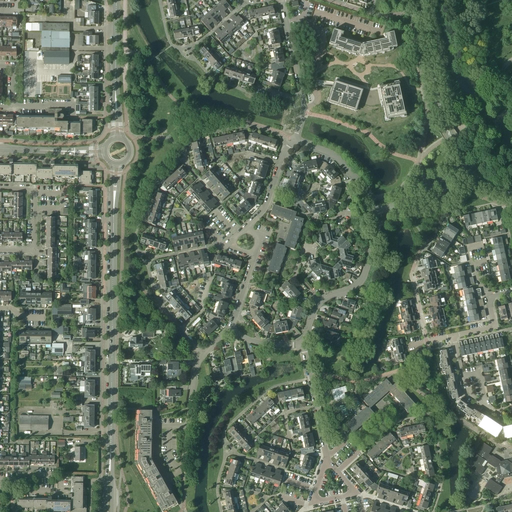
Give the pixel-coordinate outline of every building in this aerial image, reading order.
[(230,12),(232,10),(223,0),(222,0),(220,2),(219,1),(218,2),(225,10),(227,8),(230,12)] [(224,12),(225,10),(218,2),(219,3),(215,6),(225,16),(227,15),(224,12)] [(95,12),(95,6),(89,5),(88,13),(90,13),(90,18),(98,19),(98,12),(95,12)] [(223,19),(225,16),(215,6),(212,9),(211,8),(211,9),(218,17),(220,15),(223,19)] [(266,8),(268,16),(269,18),(278,16),(276,8),(273,9),(273,6),(266,8)] [(216,19),(218,17),(211,9),(210,9),(211,10),(208,13),(217,23),(219,22),(216,19)] [(250,20),(256,19),(254,10),(248,12),(248,13),(243,14),(247,20),(249,19),(250,20)] [(215,25),(217,23),(208,13),(204,16),(203,15),(210,24),(212,22),(215,25)] [(244,22),(247,20),(243,14),(239,17),(238,16),(236,18),(233,15),(231,16),(241,27),(244,24),(245,25),(245,24),(244,22)] [(210,24),(203,15),(203,16),(202,15),(197,19),(202,25),(204,24),(209,31),(211,29),(208,25),(210,24)] [(237,30),(241,27),(231,16),(229,18),(232,22),(230,23),(238,31),(237,30)] [(229,25),(227,23),(226,21),(223,23),(233,34),(236,31),(237,32),(238,31),(230,23),(229,25)] [(230,37),(233,34),(223,23),(221,25),(224,29),(223,30),(230,38),(231,38),(230,37)] [(221,32),(219,29),(218,28),(216,30),(225,41),(228,38),(229,39),(230,38),(223,30),(221,32)] [(270,39),(279,37),(277,31),(275,31),(275,28),(264,30),(265,34),(269,33),(270,39)] [(333,29),(329,44),(334,45),(336,46),(336,49),(340,50),(340,49),(343,50),(343,51),(348,53),(348,52),(351,53),(350,53),(355,55),(355,54),(362,56),(369,55),(369,56),(374,55),(373,54),(376,53),(376,54),(381,53),(381,52),(384,51),(384,52),(389,51),(388,49),(391,48),(396,47),(393,32),(387,33),(388,36),(385,37),(386,40),(364,45),(363,45),(362,45),(339,38),(340,37),(340,35),(342,35),(343,32),(339,31),(333,29)] [(222,44),(225,41),(216,30),(214,32),(217,35),(215,37),(222,45),(223,45),(222,44)] [(69,31),(63,31),(42,31),(41,51),(69,51),(69,31)] [(174,40),(181,39),(179,31),(173,32),(174,40)] [(98,45),(98,36),(92,36),(92,32),(83,32),(83,36),(89,36),(89,45),(98,45)] [(268,49),(280,47),(280,46),(279,47),(278,44),(280,43),(279,37),(270,39),(271,45),(267,46),(268,49)] [(203,56),(209,50),(205,46),(199,51),(203,56)] [(274,58),(283,56),(282,50),(279,50),(279,47),(280,47),(268,49),(269,52),(273,51),(274,58)] [(207,61),(213,55),(209,50),(203,56),(207,61)] [(69,64),(69,52),(37,52),(37,60),(44,60),(44,64),(69,64)] [(212,65),(218,60),(213,55),(207,61),(212,65)] [(282,71),(283,68),(282,63),(284,62),(283,56),(274,58),(276,64),(271,65),(271,68),(278,68),(278,69),(282,71)] [(218,60),(212,65),(216,70),(219,72),(223,66),(218,60)] [(229,77),(232,69),(226,67),(223,75),(229,77)] [(281,74),(282,71),(278,69),(278,68),(271,68),(271,70),(275,72),(273,77),(282,80),(284,74),(281,74)] [(235,79),(238,71),(232,69),(229,77),(235,79)] [(235,79),(241,81),(244,71),(244,73),(238,71),(235,79)] [(247,73),(247,72),(244,71),(241,81),(247,83),(250,74),(247,73)] [(250,74),(247,83),(253,85),(256,77),(250,75),(250,74)] [(262,81),(261,84),(266,86),(276,89),(277,86),(280,86),(282,80),(273,77),(271,84),(267,82),(262,81)] [(329,98),(327,102),(354,111),(355,107),(356,107),(358,102),(356,101),(358,97),(359,98),(361,91),(358,90),(358,89),(336,82),(333,81),(331,87),(330,89),(332,89),(331,93),(329,92),(327,98),(329,98)] [(382,87),(378,88),(378,90),(384,118),(388,117),(388,118),(400,116),(399,115),(405,114),(398,84),(393,85),(393,83),(381,86),(382,87)] [(56,110),(56,109),(48,109),(48,118),(16,118),(16,119),(16,130),(17,130),(17,128),(23,128),(23,131),(23,130),(23,128),(35,128),(35,131),(36,131),(36,128),(48,129),(48,131),(48,134),(54,134),(54,135),(55,135),(55,134),(61,134),(61,136),(61,134),(73,134),(73,136),(74,136),(74,134),(80,134),(80,136),(80,133),(92,133),(92,120),(82,120),(81,126),(80,126),(80,124),(58,124),(59,119),(61,119),(62,119),(63,118),(63,117),(63,116),(62,115),(61,115),(60,115),(60,110),(56,110)] [(8,126),(13,126),(13,125),(16,125),(16,119),(13,119),(13,115),(7,115),(7,125),(8,125),(8,126)] [(243,133),(237,134),(239,142),(246,140),(247,134),(243,134),(243,133)] [(256,143),(258,135),(252,133),(252,134),(248,134),(248,140),(256,143)] [(262,145),(264,137),(258,135),(256,143),(262,145)] [(268,147),(270,139),(264,137),(262,145),(268,147)] [(193,143),(191,143),(193,150),(201,148),(199,139),(193,140),(193,143)] [(270,139),(268,147),(276,150),(278,143),(276,143),(276,141),(270,139)] [(203,160),(202,154),(194,156),(195,162),(203,160)] [(257,170),(266,173),(268,166),(266,166),(267,163),(256,159),(255,162),(259,164),(257,170)] [(203,160),(195,162),(196,168),(197,168),(202,173),(206,170),(206,169),(205,166),(204,166),(203,160)] [(320,170),(322,162),(319,161),(319,162),(316,163),(315,160),(309,162),(311,171),(317,170),(317,171),(320,170)] [(59,165),(54,165),(54,162),(51,162),(51,165),(52,165),(52,178),(56,178),(56,177),(58,177),(59,167),(59,165)] [(305,172),(311,171),(309,162),(302,163),(303,166),(300,166),(299,165),(296,167),(302,174),(305,173),(305,172)] [(325,164),(325,163),(322,162),(320,170),(319,172),(325,178),(327,176),(333,170),(329,165),(327,167),(325,164)] [(291,173),(290,179),(298,182),(299,182),(301,177),(302,174),(296,167),(294,170),(295,171),(294,174),(291,173)] [(175,172),(181,178),(185,174),(180,168),(175,172)] [(208,179),(216,172),(215,171),(214,172),(212,169),(213,168),(212,168),(201,178),(202,180),(206,177),(208,179)] [(264,179),(266,173),(257,170),(255,176),(251,174),(250,178),(261,181),(262,178),(264,179)] [(336,176),(338,175),(333,170),(327,176),(331,181),(330,181),(332,183),(340,181),(340,178),(338,179),(336,176)] [(176,182),(181,178),(175,172),(171,176),(176,182)] [(208,186),(218,176),(215,173),(216,172),(208,179),(209,181),(206,184),(208,186)] [(171,186),(176,182),(171,176),(166,180),(171,186)] [(214,187),(222,179),(221,180),(218,176),(208,186),(209,188),(213,185),(214,187)] [(260,184),(261,181),(250,178),(249,181),(253,182),(251,188),(260,191),(262,184),(260,184)] [(215,193),(225,184),(222,181),(223,180),(222,179),(214,187),(216,188),(213,191),(215,193)] [(290,179),(288,185),(290,186),(289,190),(295,197),(297,194),(299,189),(296,188),(298,182),(290,179)] [(165,192),(171,186),(166,180),(161,185),(162,185),(160,188),(165,192)] [(330,192),(339,195),(341,189),(339,188),(340,185),(341,185),(340,181),(332,183),(331,186),(332,186),(330,192)] [(191,194),(201,185),(200,183),(196,186),(194,184),(186,191),(187,192),(188,191),(191,194)] [(221,194),(229,187),(228,188),(225,184),(215,193),(216,195),(220,192),(221,194)] [(200,190),(202,188),(203,187),(201,185),(191,194),(194,197),(193,198),(193,199),(201,192),(200,190)] [(222,201),(233,191),(232,190),(231,191),(229,189),(230,188),(229,187),(221,194),(223,196),(220,199),(222,201)] [(258,197),(260,191),(251,188),(249,194),(245,193),(244,195),(250,199),(249,200),(252,204),(254,202),(256,196),(258,197)] [(198,202),(208,192),(206,190),(203,193),(201,192),(193,199),(194,199),(195,198),(198,202)] [(207,197),(209,195),(210,194),(208,192),(198,202),(201,205),(200,206),(200,207),(208,199),(207,197)] [(337,201),(339,195),(330,192),(329,195),(328,195),(326,200),(332,207),(335,205),(333,204),(335,200),(337,201)] [(154,198),(162,201),(164,195),(156,193),(154,198)] [(250,205),(252,204),(249,200),(250,199),(244,195),(242,197),(245,200),(240,205),(246,212),(251,207),(250,205)] [(160,207),(162,201),(154,198),(152,204),(160,207)] [(205,209),(215,200),(213,198),(210,201),(208,199),(200,207),(201,207),(202,206),(205,209)] [(213,205),(216,203),(217,202),(215,200),(205,209),(208,213),(207,214),(215,207),(213,205)] [(332,207),(326,200),(324,201),(324,202),(323,202),(322,200),(317,201),(320,213),(326,211),(325,209),(329,208),(330,209),(332,207)] [(313,214),(320,213),(317,201),(318,204),(311,205),(312,206),(309,207),(306,203),(303,206),(309,212),(313,212),(313,214)] [(158,213),(160,207),(152,204),(150,210),(158,213)] [(242,216),(246,212),(240,205),(236,209),(233,206),(230,208),(238,216),(240,214),(242,216)] [(296,212),(292,211),(292,213),(273,206),(270,215),(289,221),(290,220),(293,221),(285,247),(294,249),(303,219),(295,217),(296,212)] [(156,219),(158,213),(150,210),(148,216),(156,219)] [(154,225),(156,219),(148,216),(146,223),(154,225)] [(83,220),(83,223),(85,223),(85,227),(84,227),(84,229),(85,229),(87,229),(95,229),(95,227),(96,226),(96,224),(96,223),(94,223),(94,220),(83,220)] [(332,246),(335,237),(331,236),(331,232),(328,233),(326,224),(322,225),(326,245),(332,246)] [(326,245),(322,225),(324,234),(317,236),(318,239),(315,241),(322,249),(326,245)] [(446,229),(456,235),(459,230),(450,225),(448,228),(447,227),(446,229)] [(453,240),(456,235),(446,229),(445,230),(446,231),(444,234),(453,240)] [(205,245),(202,232),(198,233),(197,232),(199,242),(201,242),(202,246),(205,245)] [(195,248),(192,234),(188,235),(187,234),(189,244),(191,244),(192,248),(195,248)] [(450,244),(453,240),(444,234),(442,237),(441,236),(440,238),(450,244)] [(146,245),(148,237),(142,235),(140,243),(146,245)] [(185,250),(182,236),(177,237),(177,236),(176,236),(179,246),(181,246),(182,250),(185,250)] [(338,248),(346,241),(341,236),(339,238),(335,237),(332,246),(338,248)] [(152,247),(154,239),(148,237),(146,245),(152,247)] [(161,238),(160,241),(154,239),(152,247),(158,249),(161,239),(161,238)] [(447,249),(450,244),(440,238),(439,239),(440,240),(438,243),(447,249)] [(167,249),(170,241),(161,239),(158,249),(164,251),(165,248),(167,249)] [(339,254),(349,252),(348,248),(351,246),(346,241),(338,248),(339,254)] [(503,245),(508,244),(507,242),(494,245),(495,250),(504,248),(503,245)] [(444,253),(447,249),(438,243),(436,246),(435,245),(434,247),(444,253)] [(269,271),(277,274),(286,248),(277,245),(269,271)] [(441,258),(444,253),(434,247),(433,248),(434,249),(432,252),(441,258)] [(204,254),(204,251),(203,250),(201,251),(204,264),(208,263),(208,265),(209,265),(208,261),(212,261),(212,263),(212,254),(207,255),(207,254),(204,254)] [(84,261),(95,261),(95,259),(95,257),(95,256),(95,255),(94,255),(94,252),(84,252),(84,255),(85,255),(85,261),(84,261)] [(194,257),(194,254),(193,252),(191,253),(194,266),(198,266),(198,267),(199,267),(196,256),(194,257)] [(341,260),(351,263),(353,257),(350,256),(349,252),(339,254),(341,260)] [(506,256),(510,255),(510,252),(496,255),(497,260),(506,258),(506,256)] [(184,259),(184,256),(183,254),(181,255),(184,269),(188,268),(188,269),(189,269),(186,258),(184,259)] [(212,254),(212,263),(214,263),(214,264),(220,266),(221,264),(223,256),(217,255),(217,256),(212,254)] [(227,266),(229,258),(223,256),(221,264),(227,266)] [(437,268),(437,267),(436,261),(433,261),(432,258),(431,257),(426,258),(426,259),(421,260),(422,267),(425,267),(425,270),(433,268),(437,268)] [(233,268),(235,260),(229,258),(227,266),(233,268)] [(312,272),(320,264),(319,259),(308,261),(310,265),(308,267),(312,272)] [(235,260),(233,268),(239,270),(241,262),(235,260)] [(349,270),(351,263),(341,260),(336,264),(343,271),(346,269),(349,270)] [(157,271),(165,269),(163,263),(155,265),(157,271)] [(508,266),(511,265),(511,263),(498,266),(499,271),(508,269),(508,266)] [(319,275),(323,276),(326,266),(320,265),(320,264),(312,272),(309,275),(312,278),(315,279),(317,277),(319,275)] [(340,274),(343,271),(336,264),(332,268),(334,279),(341,277),(340,274)] [(334,279),(332,268),(326,266),(323,276),(327,277),(328,280),(334,279)] [(433,271),(433,268),(425,270),(420,271),(422,278),(424,277),(424,280),(437,278),(435,271),(433,271)] [(465,275),(472,273),(471,270),(455,273),(456,279),(465,277),(465,275)] [(95,275),(95,273),(86,273),(86,275),(88,275),(88,279),(81,278),(81,282),(89,282),(89,279),(95,279),(95,278),(95,276),(95,275)] [(510,277),(511,276),(511,273),(500,276),(502,282),(511,280),(510,277)] [(437,278),(424,280),(425,283),(423,284),(424,291),(430,290),(430,291),(435,290),(435,289),(436,288),(435,285),(438,284),(437,278)] [(223,289),(232,292),(234,286),(231,285),(232,282),(222,279),(221,282),(225,283),(223,289)] [(467,285),(474,284),(474,283),(473,280),(457,284),(458,286),(458,289),(467,287),(467,286),(467,285)] [(167,282),(159,283),(161,290),(169,288),(167,282)] [(288,296),(295,289),(291,285),(290,286),(286,282),(280,287),(284,291),(288,296)] [(91,285),(83,285),(83,293),(87,293),(95,293),(95,287),(91,287),(91,285)] [(253,292),(251,298),(261,301),(262,302),(265,293),(270,295),(271,291),(262,288),(261,289),(257,288),(255,293),(253,292)] [(230,298),(232,292),(223,289),(221,295),(217,294),(216,296),(214,295),(213,296),(226,300),(227,297),(230,298)] [(295,303),(301,301),(301,298),(298,296),(300,294),(295,289),(288,296),(293,301),(293,300),(295,301),(295,303)] [(169,302),(175,297),(170,292),(164,297),(169,302)] [(481,292),(463,296),(465,296),(466,301),(475,299),(474,297),(482,295),(481,292)] [(445,305),(444,298),(441,299),(440,296),(439,296),(439,294),(434,296),(434,297),(429,298),(431,305),(433,305),(433,308),(434,308),(441,306),(445,305)] [(226,303),(226,300),(213,296),(212,299),(219,301),(217,307),(226,310),(228,304),(226,303)] [(173,307),(179,301),(175,297),(169,302),(173,307)] [(259,308),(261,301),(251,298),(249,305),(251,305),(250,309),(251,312),(257,310),(257,309),(258,307),(259,308)] [(351,313),(354,306),(356,306),(357,302),(347,299),(346,303),(342,302),(340,309),(347,312),(351,313)] [(400,313),(412,311),(411,308),(413,307),(412,300),(407,302),(406,300),(401,301),(401,303),(401,306),(398,307),(400,313)] [(177,312),(183,306),(179,301),(173,307),(177,312)] [(292,312),(301,315),(303,309),(301,308),(302,305),(301,301),(295,303),(295,304),(295,306),(294,306),(292,312)] [(477,307),(484,306),(483,303),(467,306),(468,311),(477,309),(477,307)] [(52,315),(65,315),(71,315),(71,305),(52,305),(52,315)] [(181,316),(187,311),(183,306),(177,312),(181,316)] [(442,309),(441,306),(434,308),(433,308),(428,309),(430,315),(432,315),(432,318),(445,315),(443,309),(442,309)] [(507,318),(510,317),(508,306),(508,307),(505,307),(505,306),(498,308),(501,320),(508,319),(507,318)] [(224,316),(226,310),(217,307),(215,313),(211,312),(210,314),(216,318),(215,319),(218,323),(220,321),(222,316),(224,316)] [(257,310),(251,312),(251,315),(254,318),(252,319),(257,324),(264,318),(262,315),(265,312),(262,309),(257,310)] [(340,309),(338,309),(337,312),(333,311),(331,319),(338,321),(338,322),(342,323),(344,315),(346,316),(347,312),(340,309)] [(187,311),(181,316),(186,321),(192,315),(187,311)] [(411,321),(416,320),(415,314),(412,314),(412,311),(400,313),(401,320),(403,320),(404,323),(411,321)] [(299,321),(301,315),(292,312),(290,318),(291,318),(290,320),(289,321),(293,326),(296,324),(297,320),(299,321)] [(479,318),(486,316),(486,313),(469,317),(470,322),(479,320),(479,318)] [(216,325),(218,323),(215,319),(216,318),(210,314),(208,317),(211,320),(206,324),(213,331),(217,327),(216,325)] [(95,321),(95,315),(82,315),(82,324),(90,324),(90,321),(95,321)] [(445,315),(432,318),(433,321),(431,322),(432,328),(438,327),(438,329),(443,328),(443,326),(444,326),(443,323),(446,322),(445,315)] [(268,331),(270,325),(268,324),(267,323),(268,323),(264,318),(257,324),(261,329),(263,327),(265,330),(268,331)] [(331,319),(329,318),(327,322),(323,321),(321,329),(331,332),(332,332),(335,325),(337,325),(338,322),(338,321),(331,319)] [(291,328),(293,326),(289,321),(288,322),(286,322),(286,321),(280,323),(282,332),(288,331),(287,329),(291,328)] [(411,324),(411,321),(404,323),(399,324),(400,330),(403,330),(404,333),(405,333),(405,334),(410,333),(410,332),(415,331),(414,324),(411,324)] [(275,333),(282,332),(280,323),(273,324),(273,325),(272,325),(270,325),(268,331),(271,332),(275,331),(275,333)] [(208,335),(213,331),(206,324),(202,328),(199,325),(196,327),(204,336),(206,334),(208,335)] [(86,329),(82,329),(82,338),(86,338),(94,338),(94,337),(95,337),(95,334),(94,334),(94,331),(86,331),(86,329)] [(161,334),(161,330),(142,330),(142,338),(130,338),(130,341),(130,347),(142,347),(142,342),(145,342),(145,337),(154,337),(154,334),(161,334)] [(340,335),(332,332),(331,332),(329,335),(326,334),(323,342),(335,346),(337,338),(339,338),(340,335)] [(497,339),(499,348),(504,347),(502,338),(499,339),(498,334),(496,334),(497,339)] [(499,348),(497,339),(494,340),(493,335),(490,336),(491,340),(493,350),(499,348)] [(493,350),(491,340),(488,341),(487,336),(485,337),(486,342),(488,351),(493,350)] [(488,351),(486,342),(483,342),(482,337),(480,338),(481,343),(483,352),(488,351)] [(483,352),(481,343),(478,343),(477,338),(474,339),(475,344),(477,353),(483,352)] [(392,341),(391,341),(392,345),(389,345),(391,352),(402,349),(402,346),(404,346),(403,339),(397,340),(397,339),(392,340),(392,341)] [(477,353),(475,344),(473,344),(472,340),(469,340),(470,345),(472,354),(477,353)] [(472,354),(470,345),(467,346),(466,341),(464,341),(465,346),(467,355),(472,354)] [(467,355),(465,346),(462,347),(461,342),(459,342),(461,356),(467,355)] [(52,347),(52,353),(63,353),(63,344),(52,344),(52,347)] [(402,349),(391,352),(393,364),(397,364),(397,362),(402,361),(402,360),(407,359),(405,352),(403,352),(402,349)] [(247,356),(245,350),(234,353),(235,358),(236,364),(237,367),(238,370),(242,369),(240,364),(242,363),(242,360),(247,359),(247,356)] [(447,358),(448,358),(447,350),(438,352),(441,351),(441,355),(440,355),(441,359),(438,360),(441,360),(441,363),(440,364),(441,368),(442,368),(443,372),(445,371),(446,375),(443,375),(444,376),(448,375),(448,379),(447,379),(447,383),(445,384),(447,383),(448,387),(447,387),(448,392),(449,391),(450,395),(452,395),(453,399),(450,399),(451,399),(459,398),(457,389),(455,390),(455,386),(461,385),(460,382),(454,383),(454,382),(455,382),(453,373),(452,374),(450,366),(448,366),(448,363),(454,361),(454,358),(447,360),(447,358)] [(247,359),(249,368),(255,366),(255,364),(260,362),(258,353),(247,356),(247,359)] [(235,358),(223,361),(224,367),(226,373),(227,376),(231,375),(230,372),(232,371),(237,370),(237,367),(236,364),(235,358)] [(180,377),(180,370),(178,370),(178,362),(168,362),(167,377),(180,377)] [(508,366),(511,365),(511,362),(498,365),(499,370),(508,369),(508,366)] [(149,372),(149,365),(130,365),(130,367),(130,370),(129,376),(137,376),(143,376),(143,372),(149,372)] [(227,376),(226,373),(224,367),(213,369),(215,381),(221,380),(221,377),(227,376)] [(510,376),(511,376),(511,373),(500,376),(501,381),(511,379),(510,376)] [(398,386),(395,383),(392,386),(386,379),(363,400),(369,407),(387,390),(390,393),(408,413),(415,407),(397,387),(398,386)] [(180,397),(180,390),(175,390),(175,387),(164,387),(164,404),(173,404),(173,397),(180,397)] [(264,402),(269,408),(274,404),(269,398),(264,402)] [(467,406),(468,405),(460,400),(456,407),(456,408),(457,406),(460,408),(460,409),(463,411),(462,413),(462,414),(463,412),(466,414),(465,415),(469,418),(470,416),(474,418),(475,417),(478,419),(476,422),(477,421),(480,422),(479,424),(483,426),(481,428),(482,428),(483,426),(486,428),(485,430),(489,432),(490,431),(493,433),(494,432),(497,434),(496,436),(501,429),(494,424),(493,425),(490,424),(494,418),(491,416),(487,422),(486,421),(487,420),(480,415),(481,414),(474,409),(473,411),(470,409),(474,403),(471,402),(468,407),(467,406)] [(265,412),(269,408),(264,402),(259,406),(265,412)] [(260,416),(265,412),(259,406),(255,410),(260,416)] [(352,432),(372,414),(366,407),(346,425),(352,432)] [(147,416),(147,411),(137,410),(136,460),(137,460),(137,463),(139,465),(138,466),(156,499),(155,500),(162,511),(166,509),(166,511),(174,507),(173,505),(177,503),(173,497),(170,499),(169,496),(170,495),(168,493),(167,493),(166,491),(163,492),(157,480),(159,479),(156,474),(154,475),(147,463),(149,462),(148,460),(149,458),(146,458),(146,442),(149,442),(149,436),(146,436),(146,422),(149,422),(149,416),(147,416)] [(256,421),(260,416),(255,410),(250,415),(256,421)] [(300,423),(309,421),(307,415),(305,416),(304,412),(293,415),(294,418),(298,417),(300,423)] [(251,425),(256,421),(250,415),(245,419),(251,425)] [(48,430),(48,416),(19,416),(19,430),(48,430)] [(297,430),(292,431),(293,434),(297,433),(308,431),(308,428),(310,428),(309,421),(300,423),(301,430),(297,430)] [(234,438),(240,432),(236,428),(229,433),(234,438)] [(398,438),(406,436),(405,428),(398,429),(398,430),(395,432),(398,438)] [(303,442),(313,440),(311,434),(309,434),(308,431),(297,433),(298,437),(302,436),(303,442)] [(238,443),(244,437),(240,432),(234,438),(238,443)] [(385,437),(390,444),(395,439),(396,437),(394,434),(392,436),(390,433),(385,437)] [(242,447),(248,442),(244,437),(238,443),(242,447)] [(386,448),(390,444),(385,437),(380,442),(386,448)] [(312,455),(313,452),(312,447),(314,446),(313,440),(303,442),(305,448),(301,449),(301,452),(307,452),(307,453),(312,455)] [(248,442),(242,447),(246,452),(251,448),(252,449),(253,447),(253,446),(248,442)] [(381,452),(386,448),(380,442),(376,446),(381,452)] [(492,449),(492,448),(484,443),(481,449),(480,449),(477,455),(476,455),(477,455),(473,460),(476,462),(472,469),(481,475),(485,468),(483,467),(487,462),(488,463),(495,468),(496,468),(498,475),(499,475),(494,482),(490,479),(485,487),(491,491),(497,495),(502,487),(498,485),(503,478),(504,478),(511,477),(511,476),(511,458),(509,459),(508,461),(506,461),(506,460),(500,462),(500,460),(492,456),(491,456),(488,454),(492,449)] [(261,456),(264,445),(263,446),(259,445),(255,458),(258,459),(259,455),(261,456)] [(421,453),(429,451),(428,445),(420,447),(421,453)] [(376,456),(381,452),(376,446),(371,450),(376,456)] [(83,461),(83,453),(84,453),(84,448),(75,447),(75,460),(83,461)] [(271,459),(274,448),(273,450),(269,448),(265,462),(267,462),(269,458),(271,459)] [(372,460),(376,456),(371,450),(366,454),(370,459),(372,460)] [(281,462),(284,451),(283,451),(283,453),(279,451),(275,465),(277,466),(279,461),(281,462)] [(313,452),(312,455),(307,453),(307,452),(301,452),(301,454),(305,456),(303,462),(311,465),(313,458),(311,458),(313,452)] [(230,466),(238,468),(240,462),(232,459),(230,466)] [(296,470),(302,472),(306,473),(307,470),(310,471),(311,465),(303,462),(301,466),(299,465),(297,465),(296,465),(295,466),(294,467),(294,469),(296,470)] [(254,477),(259,464),(256,463),(255,467),(252,467),(249,477),(250,477),(250,476),(254,477)] [(355,473),(361,467),(357,463),(351,468),(355,473)] [(236,474),(238,468),(230,466),(228,472),(236,474)] [(264,480),(268,467),(266,466),(264,470),(262,470),(259,480),(259,481),(260,479),(264,480)] [(359,478),(365,472),(361,467),(355,473),(359,478)] [(274,484),(278,470),(276,469),(274,474),(272,473),(269,483),(269,484),(270,482),(274,484)] [(280,475),(281,472),(281,471),(278,470),(274,484),(278,485),(278,486),(278,487),(282,476),(280,475)] [(236,481),(238,475),(236,474),(228,472),(226,477),(234,480),(236,481)] [(363,482),(369,477),(365,472),(359,478),(363,482)] [(86,511),(86,496),(85,496),(82,496),(83,477),(73,477),(73,503),(70,503),(70,502),(46,502),(46,500),(17,500),(17,508),(33,508),(33,510),(51,510),(51,511),(70,511),(69,511),(86,511)] [(231,488),(234,480),(226,477),(224,484),(225,484),(225,487),(231,488)] [(372,490),(376,484),(373,482),(374,481),(369,477),(363,482),(368,487),(369,486),(372,490)] [(380,499),(384,486),(380,484),(380,483),(379,482),(378,486),(376,484),(372,490),(376,491),(376,493),(378,494),(377,498),(380,499)] [(424,489),(432,491),(434,485),(426,483),(424,489)] [(386,496),(389,486),(388,485),(388,487),(384,486),(380,499),(382,500),(384,495),(386,496)] [(224,493),(225,500),(233,498),(232,491),(232,490),(225,489),(224,493)] [(396,499),(399,489),(398,489),(398,490),(394,489),(389,502),(392,503),(393,499),(396,499)] [(430,497),(432,491),(424,489),(422,495),(430,497)] [(402,506),(402,505),(403,502),(406,502),(409,492),(408,492),(408,493),(404,492),(399,505),(402,506)] [(428,503),(430,497),(422,495),(420,500),(428,503)] [(417,506),(416,509),(423,511),(424,509),(426,509),(428,503),(420,500),(418,506),(417,506)] [(290,511),(282,503),(278,507),(282,511),(290,511)] [(380,511),(383,504),(381,503),(379,508),(377,507),(375,511),(380,511)]
